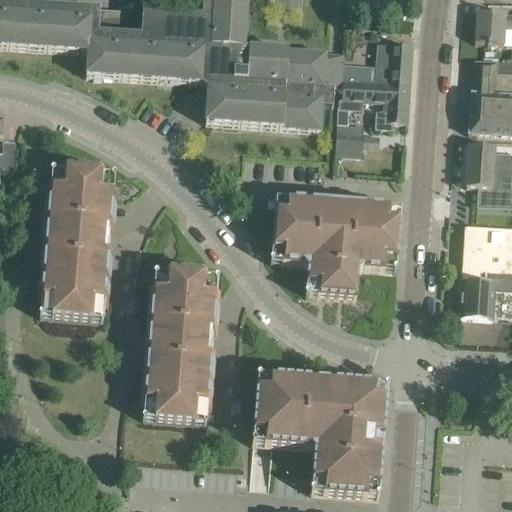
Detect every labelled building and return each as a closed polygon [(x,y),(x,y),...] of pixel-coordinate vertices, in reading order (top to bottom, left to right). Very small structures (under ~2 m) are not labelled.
[(243,53),(247,0),(202,0),(201,21),(0,6),(0,51),(87,58),(85,81),(200,89),(207,94),(205,128),(320,136),(322,111),(332,111),(334,93),(340,94),(342,60),(243,53)] [(506,18),(496,17),(476,16),(474,47),(503,49),(504,31),(511,31),(511,20),(506,20),(506,18)] [(373,88),(409,91),(412,50),(376,48),(373,88)] [(471,97),(470,101),(511,103),(511,67),(494,67),(474,65),(472,92),(475,92),(475,98),(471,97)] [(346,75),(345,87),(364,88),(365,76),(346,75)] [(338,104),(338,111),(353,111),(362,112),(362,106),(378,107),(380,107),(380,117),(377,117),(376,117),(375,131),(375,134),(393,135),(393,128),(406,129),(407,129),(409,91),(373,88),(373,89),(364,88),(345,87),(342,86),(341,105),(338,104)] [(511,103),(470,101),(470,104),(473,104),(472,114),(470,114),(468,139),(511,141),(511,103)] [(362,139),(337,138),(336,152),(361,154),(362,139)] [(0,178),(6,179),(6,176),(10,170),(14,171),(16,147),(2,147),(2,159),(1,159),(0,162),(0,161),(0,178)] [(494,152),(489,151),(469,150),(466,192),(491,193),(492,172),(511,174),(511,160),(493,159),(494,152)] [(102,327),(112,206),(114,180),(102,180),(103,176),(63,173),(63,176),(51,175),(39,322),(102,327)] [(274,216),(270,267),(303,270),(307,275),(305,301),(355,305),(357,279),(362,275),(395,278),(399,226),(400,215),(275,205),(274,216)] [(511,234),(484,233),(464,231),(464,233),(466,233),(459,322),(492,324),(494,293),(511,294),(511,234)] [(154,278),(142,425),(205,430),(217,283),(205,282),(206,279),(166,276),(166,279),(154,278)] [(310,499),(378,504),(387,393),(257,382),(251,450),(311,455),(313,457),(310,499)]
